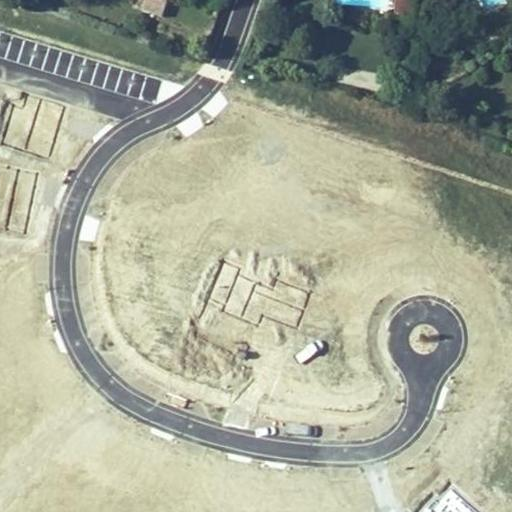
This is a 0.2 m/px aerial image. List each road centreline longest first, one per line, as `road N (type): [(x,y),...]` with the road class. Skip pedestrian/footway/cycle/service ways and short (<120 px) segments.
road 1 (residential): [(245,0),(220,72),(173,111),(116,138),(80,187),(60,278),(83,353),(116,391),(170,422),(325,452),(392,443),(411,423),(422,380)]
road 2 (track): [(220,72),(0,4)]
road 3 (residential): [(422,380),(401,345),(411,315),(444,321),(450,337),(438,369)]
